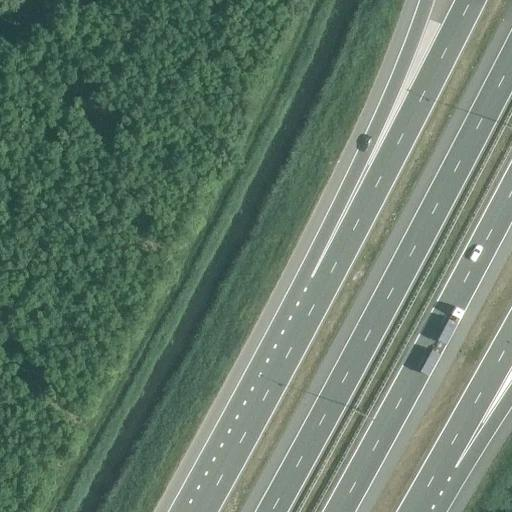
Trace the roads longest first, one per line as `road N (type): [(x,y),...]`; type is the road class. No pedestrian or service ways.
road 1 (motorway): [(511,48),(269,511)]
road 2 (motorway): [(337,511),(511,194)]
road 3 (motorway): [(467,0),(325,284)]
road 4 (motorway): [(426,0),(325,284)]
road 5 (motorway): [(325,284),(201,511)]
road 6 (motorway): [(432,477),(511,332)]
road 7 (motorway): [(432,477),(511,376)]
